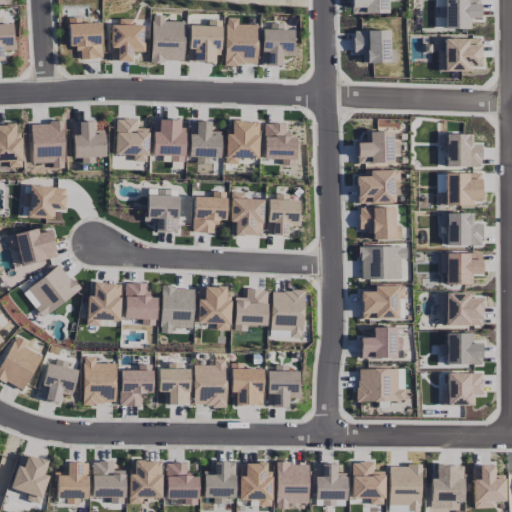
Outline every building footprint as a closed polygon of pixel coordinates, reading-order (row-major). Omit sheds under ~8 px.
[(350,0),(350,13),(386,12),(386,0),(350,0)] [(478,0),(443,0),(443,6),(437,6),(437,16),(443,16),(443,28),(468,28),(468,17),(478,17),(478,0)] [(162,14),(151,14),(151,20),(150,20),(149,62),(159,62),(159,60),(162,60),(162,59),(181,60),(182,21),(162,20),(162,14)] [(80,16),(67,17),(68,45),(73,45),(74,45),(75,49),(79,49),(80,58),(94,58),(94,57),(101,56),(99,21),(80,22),(80,16)] [(131,18),(118,17),(118,24),(110,24),(109,59),(115,59),(115,60),(131,60),(131,51),(143,51),(143,41),(141,41),(141,24),(130,24),(131,18)] [(236,17),(225,17),(225,23),(224,23),(222,65),(236,65),(236,63),(243,64),(243,62),(254,63),(256,24),(236,23),(236,17)] [(219,19),(207,19),(207,25),(187,24),(186,61),(203,61),(203,62),(213,62),(213,54),(218,54),(219,19)] [(0,60),(2,60),(1,49),(14,49),(14,39),(11,39),(10,22),(0,23),(0,60)] [(281,22),(268,22),(268,28),(260,28),(259,63),(266,64),(266,65),(280,65),(280,55),(293,55),(294,29),(281,28),(281,22)] [(387,29),(353,30),(353,37),(352,37),(352,51),(362,51),(362,62),(388,61),(388,60),(394,60),(394,48),(388,48),(387,29)] [(479,38),(443,38),(443,49),(436,50),(436,70),(466,70),(466,65),(480,65),(480,56),(479,56),(479,38)] [(136,118),(121,118),(121,119),(115,118),(114,153),(132,154),(132,160),(145,161),(145,155),(146,155),(147,127),(135,127),(136,118)] [(178,118),(169,118),(169,119),(159,119),(159,118),(152,118),(151,154),(170,154),(170,161),(182,161),(183,126),(178,126),(178,118)] [(102,129),(92,129),(91,119),(77,120),(77,121),(71,121),(72,157),(80,157),(81,163),(93,162),(93,156),(103,156),(102,129)] [(219,130),(208,130),(209,120),(200,119),(200,121),(188,121),(187,156),(195,156),(195,162),(207,163),(208,156),(218,157),(219,130)] [(257,121),(239,121),(239,120),(230,119),(230,128),(225,128),(224,163),(236,163),(237,157),(256,158),(257,121)] [(61,120),(47,120),(47,123),(30,123),(31,162),(51,161),(51,167),(62,167),(62,161),(63,161),(61,120)] [(294,136),(288,136),(288,131),(283,131),(284,123),(269,122),(269,123),(263,123),(262,158),(280,158),(280,164),(293,164),(294,136)] [(12,123),(3,123),(3,124),(0,124),(0,161),(6,161),(7,166),(20,166),(18,136),(13,137),(12,123)] [(391,130),(373,131),(373,128),(364,128),(364,141),(354,142),(355,156),(356,156),(356,163),(391,161),(391,153),(398,153),(397,140),(391,140),(391,130)] [(471,133),(439,133),(439,146),(444,146),(445,166),(479,166),(479,159),(480,159),(480,144),(471,144),(471,133)] [(397,169),(362,170),(362,175),(354,176),(354,185),(356,185),(356,202),(392,201),(391,182),(398,182),(397,169)] [(443,172),(434,173),(434,192),(437,192),(437,204),(472,204),(471,199),(481,199),(481,190),(479,190),(479,172),(443,172)] [(64,187),(28,184),(27,192),(21,192),(20,205),(26,205),(25,216),(48,218),(49,208),(62,209),(64,187)] [(146,188),(144,211),(142,211),(142,220),(155,221),(154,231),(169,232),(169,231),(176,231),(177,195),(176,194),(176,189),(146,188)] [(224,191),(210,190),(210,196),(192,195),(190,230),(197,231),(197,232),(212,232),(212,224),(217,224),(217,219),(223,219),(224,191)] [(229,191),(227,220),(233,221),(233,235),(242,235),(242,234),(259,235),(261,199),(242,198),(242,192),(229,191)] [(287,193),(274,193),(274,198),(265,198),(264,233),(285,235),(285,225),(298,226),(298,216),(295,216),(296,199),(286,199),(287,193)] [(392,206),(372,207),(372,206),(358,207),(358,213),(357,214),(357,228),(366,228),(366,232),(371,232),(371,239),(399,237),(399,224),(393,224),(392,206)] [(438,212),(439,225),(445,225),(445,244),(480,244),(479,238),(481,238),(481,223),(471,223),(471,212),(438,212)] [(50,229),(37,232),(35,228),(7,234),(10,247),(15,245),(20,264),(55,255),(50,229)] [(404,247),(398,246),(398,245),(357,246),(357,255),(359,255),(359,260),(360,260),(360,278),(398,278),(398,257),(404,257),(404,247)] [(479,252),(438,252),(438,272),(444,272),(444,283),(467,283),(467,273),(480,273),(479,252)] [(56,264),(26,288),(39,304),(34,308),(41,316),(46,312),(46,314),(79,287),(73,279),(72,280),(69,277),(68,279),(56,264)] [(113,283),(101,283),(101,281),(92,281),(91,295),(86,295),(85,325),(111,326),(111,320),(117,320),(119,283),(113,283)] [(144,282),(130,282),(129,283),(123,283),(122,317),(141,318),(140,324),(153,325),(154,297),(148,296),(148,291),(144,291),(144,282)] [(192,288),(173,287),(173,286),(170,286),(170,285),(160,284),(158,326),(159,326),(159,332),(170,332),(170,326),(190,327),(192,288)] [(224,285),(214,285),(214,286),(197,286),(195,322),(215,323),(214,329),(227,330),(228,294),(223,294),(224,285)] [(402,285),(373,285),(373,291),(359,291),(359,299),(360,299),(360,318),(396,317),(396,316),(403,316),(402,285)] [(265,290),(259,289),(259,288),(245,288),(244,297),(233,296),(232,323),(233,323),(233,330),(246,330),(246,324),(264,325),(265,290)] [(302,289),(289,288),(289,290),(281,290),(281,291),(270,291),(268,336),(299,337),(299,331),(300,331),(302,289)] [(467,292),(438,292),(438,313),(444,313),(444,324),(480,325),(480,307),(481,307),(481,297),(467,297),(467,292)] [(394,326),(372,326),(371,332),(369,332),(368,337),(359,337),(359,351),(360,351),(359,358),(395,357),(395,349),(400,349),(400,336),(394,337),(394,326)] [(467,332),(445,332),(444,344),(438,344),(438,354),(444,354),(444,363),(480,363),(480,343),(467,343),(467,332)] [(25,341),(16,336),(13,341),(12,340),(0,361),(0,380),(3,382),(4,380),(21,389),(39,355),(22,346),(25,341)] [(93,356),(82,356),(82,362),(81,362),(81,404),(94,404),(94,402),(101,402),(101,401),(113,401),(113,362),(93,362),(93,356)] [(55,358),(53,364),(46,362),(37,396),(43,398),(43,399),(57,402),(59,392),(70,395),(75,369),(65,367),(67,361),(55,358)] [(223,358),(212,358),(212,364),(191,364),(191,403),(203,403),(203,404),(210,405),(210,407),(224,407),(223,364),(222,364),(223,358)] [(179,362),(166,362),(166,368),(157,368),(156,391),(162,391),(162,394),(166,394),(166,404),(181,404),(180,403),(187,403),(187,368),(179,368),(179,362)] [(228,362),(228,396),(233,396),(233,405),(242,405),(242,404),(260,404),(260,368),(241,368),(241,362),(228,362)] [(149,364),(137,364),(137,369),(118,369),(118,405),(124,404),(124,405),(139,405),(139,397),(143,397),(143,392),(150,392),(149,364)] [(286,364),(273,364),(273,370),(265,370),(264,405),(271,406),(271,407),(285,407),(285,396),(298,396),(298,388),(296,388),(296,370),(286,370),(286,364)] [(402,368),(357,368),(357,380),(356,381),(356,387),(354,387),(354,401),(403,400),(402,368)] [(480,372),(445,372),(445,391),(439,391),(439,404),(468,404),(469,393),(481,393),(481,379),(480,379),(480,372)] [(45,460),(37,457),(37,458),(20,452),(8,487),(27,493),(25,498),(37,503),(46,475),(41,473),(45,460)] [(160,461),(142,460),(142,459),(133,459),(133,468),(127,468),(127,503),(140,503),(140,497),(159,497),(160,461)] [(232,459),(212,460),(212,470),(202,470),(202,496),(212,497),(212,502),(225,503),(225,497),(233,497),(233,461),(232,461),(232,459)] [(111,460),(97,460),(97,462),(90,462),(90,496),(109,497),(109,502),(122,502),(123,470),(111,469),(111,460)] [(86,462),(80,462),(79,461),(66,461),(65,470),(61,470),(61,471),(53,471),(53,480),(55,480),(55,497),(64,497),(65,503),(77,503),(77,498),(85,497),(86,462)] [(264,462),(256,461),(255,462),(237,462),(237,499),(257,499),(256,505),(269,505),(270,470),(264,470),(264,462)] [(288,461),(274,461),(274,502),(275,503),(275,508),(286,508),(286,502),(306,502),(306,464),(288,464),(288,461)] [(371,461),(357,461),(356,462),(350,462),(350,497),(369,497),(368,503),(381,503),(381,498),(382,498),(382,471),(371,470),(371,461)] [(185,462),(170,462),(170,463),(164,463),(164,498),(182,498),(182,503),(195,504),(195,498),(196,498),(196,475),(189,475),(189,471),(185,471),(185,462)] [(334,462),(320,462),(320,463),(314,463),(313,499),(321,499),(322,505),(334,505),(334,499),(344,499),(344,472),(334,472),(334,462)] [(419,463),(406,463),(405,466),(387,466),(387,505),(407,505),(407,511),(418,511),(417,505),(418,505),(419,463)] [(461,465),(444,465),(443,464),(434,463),(434,472),(430,472),(429,507),(449,507),(449,501),(461,501),(461,465)] [(491,464),(477,465),(477,466),(471,466),(472,508),(492,507),(492,501),(503,500),(502,474),(492,475),(491,464)]
